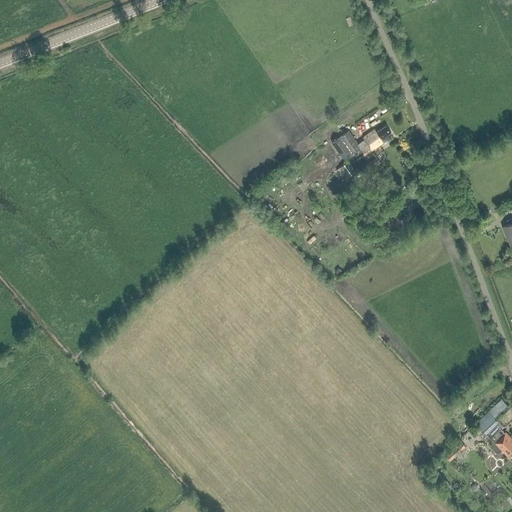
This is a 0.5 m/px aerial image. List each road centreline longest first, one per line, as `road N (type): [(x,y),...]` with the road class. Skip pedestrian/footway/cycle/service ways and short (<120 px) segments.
road 1 (unclassified): [(511,364),(366,0)]
road 2 (tertiary): [(0,63),(161,0)]
